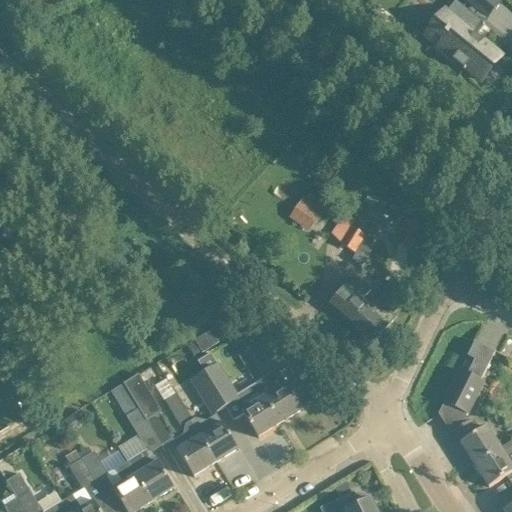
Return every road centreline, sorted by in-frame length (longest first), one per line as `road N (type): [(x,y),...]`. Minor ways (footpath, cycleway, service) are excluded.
road 1 (unclassified): [(383,412),(320,345),(0,60)]
road 2 (unclassified): [(383,412),(450,284)]
road 3 (residential): [(450,284),(511,154)]
road 4 (residential): [(243,511),(364,434)]
road 5 (residential): [(450,511),(383,412)]
